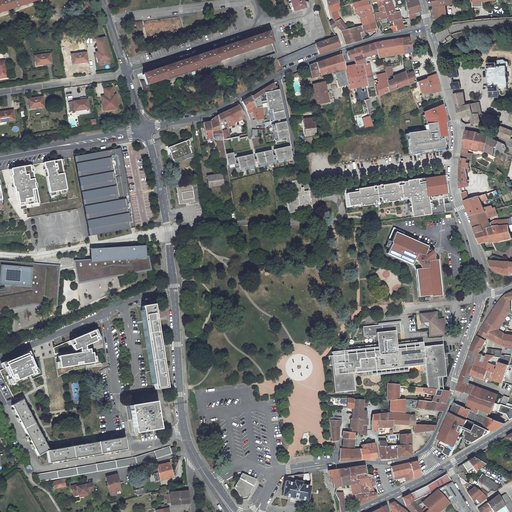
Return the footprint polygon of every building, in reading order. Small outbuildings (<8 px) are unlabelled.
[(0,0),(0,11),(35,0),(0,0)] [(288,0),(292,11),(303,8),(300,0),(288,0)] [(366,0),(364,0),(351,3),(352,4),(355,14),(359,13),(361,26),(373,23),(370,14),(366,0)] [(370,0),(372,3),(376,2),(379,12),(385,11),(382,1),(385,0),(370,0)] [(382,1),(387,18),(388,22),(392,21),(401,20),(398,8),(393,9),(390,0),(386,0),(385,0),(382,1)] [(421,11),(417,0),(409,0),(405,1),(407,15),(413,13),(420,11),(421,11)] [(439,0),(433,1),(435,13),(433,15),(433,19),(447,18),(446,5),(452,5),(451,0),(439,0)] [(339,10),(338,7),(337,4),(328,7),(330,14),(333,20),(336,27),(341,25),(337,11),(339,10)] [(385,11),(379,12),(375,14),(377,21),(387,18),(385,11)] [(181,32),(178,16),(145,22),(147,37),(181,32)] [(408,28),(407,24),(402,25),(401,20),(392,21),(393,27),(395,26),(396,31),(408,28)] [(143,28),(142,21),(135,22),(136,24),(134,24),(134,28),(136,28),(136,29),(137,29),(138,34),(142,33),(142,28),(143,28)] [(373,23),(361,26),(346,30),(342,31),(341,31),(345,45),(361,41),(358,32),(374,28),(373,23)] [(220,60),(272,42),(269,32),(257,36),(155,70),(142,74),(146,85),(220,60)] [(94,52),(98,66),(111,64),(105,36),(94,39),(97,51),(94,52)] [(336,37),(316,44),(318,51),(319,53),(339,47),(336,37)] [(410,53),(412,52),(409,38),(400,39),(400,42),(403,54),(410,53)] [(373,44),(377,54),(380,61),(382,61),(386,57),(403,54),(400,42),(396,42),(394,40),(379,42),(375,43),(373,44)] [(318,51),(316,44),(277,60),(280,67),(318,51)] [(363,70),(370,69),(369,63),(366,64),(365,58),(377,54),(373,44),(353,49),(353,50),(346,53),(348,60),(349,60),(353,59),(355,65),(355,66),(362,65),(363,70)] [(88,62),(86,52),(71,55),(73,64),(88,62)] [(51,63),(50,54),(35,56),(36,65),(51,63)] [(348,85),(344,67),(343,62),(342,62),(341,54),(324,61),(327,74),(336,72),(340,87),(348,85)] [(220,60),(146,85),(147,87),(221,62),(220,60)] [(488,64),(489,69),(490,86),(490,92),(491,92),(491,97),(499,97),(499,94),(501,94),(503,96),(506,96),(507,93),(506,90),(508,90),(507,86),(508,86),(507,67),(509,66),(508,63),(508,62),(506,62),(504,60),(498,61),(497,62),(497,63),(488,64)] [(309,68),(312,78),(327,74),(324,61),(316,64),(309,66),(309,68)] [(366,86),(363,70),(362,65),(355,66),(355,65),(344,67),(348,85),(348,89),(366,86)] [(374,86),(370,69),(363,70),(366,86),(366,88),(374,86)] [(459,77),(458,70),(457,71),(457,69),(448,72),(450,77),(459,77)] [(397,90),(416,83),(414,71),(387,81),(386,82),(388,92),(396,89),(397,90)] [(379,85),(376,86),(378,96),(388,92),(386,82),(387,81),(385,73),(377,75),(379,85)] [(430,94),(440,91),(438,84),(437,84),(436,80),(434,81),(432,77),(429,78),(426,79),(430,94)] [(418,82),(420,88),(422,88),(424,94),(430,94),(426,79),(418,82)] [(325,83),(313,86),(313,88),(315,103),(316,105),(329,102),(325,83)] [(264,92),(275,90),(273,84),(258,93),(252,97),(256,109),(261,107),(259,96),(264,93),(264,92)] [(104,89),(105,96),(102,100),(102,104),(106,107),(107,110),(114,109),(117,105),(116,94),(113,95),(112,87),(104,89)] [(275,90),(264,92),(264,93),(269,114),(270,121),(284,118),(278,89),(275,90)] [(269,114),(264,93),(259,96),(261,107),(263,115),(269,114)] [(480,104),(465,106),(463,93),(454,95),(460,118),(472,115),(473,123),(479,122),(480,122),(479,115),(481,115),(480,104)] [(42,96),(27,99),(29,109),(44,106),(42,96)] [(261,107),(256,109),(252,97),(252,96),(242,102),(247,111),(251,122),(264,119),(263,115),(261,107)] [(88,109),(87,99),(73,101),(74,111),(88,109)] [(243,115),(238,105),(218,116),(220,129),(233,125),(230,120),(241,116),(243,115)] [(451,131),(444,107),(425,113),(429,133),(409,136),(413,157),(450,151),(451,131)] [(0,122),(6,121),(14,120),(13,110),(0,112),(0,122)] [(222,140),(220,129),(218,116),(209,122),(203,123),(205,139),(210,138),(216,140),(219,159),(225,158),(224,153),(222,140)] [(363,118),(366,129),(372,126),(369,116),(363,118)] [(313,119),(303,120),(305,136),(315,135),(313,119)] [(288,137),(285,121),(271,124),(274,140),(288,137)] [(510,140),(511,134),(511,131),(499,126),(495,135),(510,140)] [(220,129),(222,140),(230,138),(228,127),(220,129)] [(466,131),(464,142),(461,157),(467,159),(467,154),(468,148),(486,152),(495,156),(496,151),(504,153),(506,148),(505,145),(490,137),(477,133),(466,131)] [(170,155),(172,161),(173,161),(174,163),(188,158),(191,157),(190,154),(191,154),(189,148),(190,147),(189,144),(189,143),(188,140),(184,142),(168,148),(170,154),(170,155)] [(289,145),(273,149),(276,159),(291,156),(289,145)] [(74,157),(89,236),(131,228),(125,200),(127,199),(118,149),(74,157)] [(120,149),(118,149),(127,199),(125,200),(131,228),(135,227),(120,149)] [(270,149),(255,153),(257,164),(273,160),(270,149)] [(232,152),(224,153),(225,158),(226,168),(234,167),(232,152)] [(251,153),(236,157),(238,168),(254,164),(251,153)] [(469,163),(466,163),(467,159),(461,157),(460,167),(459,182),(464,201),(488,193),(486,186),(469,190),(467,182),(467,174),(466,168),(469,169),(469,166),(469,163)] [(61,159),(44,163),(44,168),(45,168),(47,176),(46,177),(49,193),(67,190),(61,159)] [(30,165),(11,169),(12,175),(11,175),(13,187),(14,187),(15,193),(17,193),(19,207),(40,203),(37,188),(35,189),(34,184),(35,183),(34,175),(32,175),(30,165)] [(495,176),(499,180),(503,174),(497,170),(495,176)] [(431,203),(440,202),(436,176),(430,177),(430,174),(423,175),(424,178),(414,179),(414,178),(396,180),(401,213),(432,208),(431,203)] [(220,175),(206,177),(207,187),(215,186),(215,185),(222,184),(220,175)] [(299,181),(292,182),(293,194),(301,192),(300,188),(299,181)] [(191,183),(176,186),(179,205),(194,202),(191,183)] [(288,212),(307,210),(312,209),(311,202),(310,202),(308,191),(304,191),(303,188),(300,188),(301,192),(293,194),(293,196),(286,197),(288,212)] [(497,191),(488,193),(464,201),(470,216),(493,210),(492,206),(484,208),(481,200),(488,197),(488,199),(499,195),(497,191)] [(492,226),(508,225),(511,224),(511,217),(508,219),(494,220),(490,223),(487,217),(497,214),(495,209),(493,210),(470,216),(476,233),(492,226)] [(496,242),(511,238),(510,232),(508,225),(492,226),(476,233),(480,244),(487,242),(487,240),(495,238),(496,242)] [(436,271),(436,264),(437,264),(437,261),(435,261),(434,261),(433,256),(435,255),(432,251),(430,252),(426,250),(426,249),(427,247),(423,246),(423,247),(417,245),(418,243),(411,240),(410,242),(405,239),(405,238),(402,236),(403,233),(393,228),(387,241),(391,243),(388,252),(387,254),(412,265),(415,270),(418,297),(420,297),(430,295),(430,296),(439,295),(441,295),(439,284),(438,284),(437,278),(439,278),(438,270),(436,271)] [(74,262),(77,281),(151,272),(148,246),(90,250),(91,261),(74,262)] [(495,261),(496,257),(492,256),(488,260),(491,266),(497,272),(510,276),(510,271),(510,262),(508,262),(495,261)] [(0,258),(0,283),(11,285),(11,287),(0,288),(0,312),(33,305),(57,306),(60,264),(0,258)] [(511,292),(509,294),(505,295),(502,299),(498,304),(487,321),(498,329),(499,329),(510,312),(510,300),(511,299),(511,292)] [(142,307),(155,389),(167,388),(153,305),(142,307)] [(436,321),(435,313),(420,315),(421,322),(429,322),(430,336),(445,334),(443,320),(436,321)] [(397,320),(360,324),(361,337),(373,336),(374,347),(329,351),(333,393),(354,391),(352,373),(368,371),(368,375),(407,372),(407,367),(422,365),(424,387),(435,390),(435,377),(443,376),(440,342),(422,344),(422,340),(395,343),(394,333),(399,332),(397,320)] [(482,330),(490,335),(495,338),(494,340),(503,346),(503,345),(505,333),(498,329),(487,321),(482,330)] [(99,335),(94,325),(66,336),(72,346),(99,335)] [(482,330),(478,335),(486,340),(488,337),(490,335),(482,330)] [(511,332),(505,331),(505,333),(503,345),(506,346),(511,347),(511,332)] [(486,340),(478,335),(471,350),(479,354),(486,340)] [(59,365),(95,360),(93,345),(59,351),(59,365)] [(489,361),(492,359),(495,356),(501,357),(500,360),(500,362),(508,365),(509,365),(511,356),(502,355),(502,350),(488,348),(488,355),(479,354),(475,365),(485,370),(488,363),(489,361)] [(0,367),(8,382),(39,370),(27,349),(0,360),(0,367)] [(492,372),(485,370),(475,365),(479,354),(471,350),(470,350),(460,382),(468,385),(472,374),(485,379),(486,377),(490,378),(492,372)] [(490,378),(503,382),(508,365),(500,362),(497,369),(493,368),(494,365),(488,363),(485,370),(492,372),(490,378)] [(81,400),(80,380),(71,381),(73,401),(81,400)] [(460,382),(457,390),(467,394),(467,393),(474,395),(477,387),(468,385),(460,382)] [(387,384),(386,400),(390,400),(398,400),(398,385),(387,384)] [(424,387),(424,388),(423,392),(431,395),(429,402),(432,402),(434,396),(435,390),(424,387)] [(498,395),(477,387),(474,395),(495,402),(498,395)] [(454,397),(457,398),(470,405),(474,395),(467,393),(467,394),(457,390),(454,397)] [(495,402),(474,395),(470,405),(479,408),(489,413),(491,413),(495,402)] [(447,397),(434,396),(432,402),(445,405),(447,397)] [(455,403),(469,408),(470,405),(457,398),(456,402),(455,403)] [(404,413),(404,405),(404,399),(398,400),(390,400),(389,412),(404,413)] [(49,450),(22,400),(11,406),(38,455),(46,451),(49,450)] [(353,409),(353,410),(352,414),(358,414),(358,419),(363,419),(362,425),(367,426),(368,419),(366,419),(367,411),(363,411),(363,400),(353,400),(353,409)] [(159,429),(155,401),(130,405),(135,433),(159,429)] [(416,409),(442,411),(445,405),(432,402),(429,402),(424,401),(418,401),(416,409)] [(505,423),(488,416),(469,408),(455,403),(451,411),(468,419),(477,423),(491,430),(493,431),(505,423)] [(507,414),(510,420),(511,418),(511,407),(506,406),(501,404),(500,404),(498,411),(507,414)] [(469,408),(488,416),(489,413),(479,408),(470,405),(469,408)] [(443,429),(439,438),(441,438),(440,439),(440,440),(440,441),(440,442),(440,443),(447,446),(445,452),(450,455),(450,454),(452,455),(464,428),(467,430),(466,434),(467,434),(467,435),(466,436),(466,437),(466,438),(466,439),(474,442),(490,433),(491,430),(477,423),(474,430),(465,426),(468,419),(451,411),(443,429)] [(392,423),(393,420),(387,420),(387,413),(379,414),(379,421),(377,421),(377,428),(392,427),(392,423)] [(407,415),(404,414),(389,413),(387,413),(387,420),(393,420),(392,423),(407,424),(407,415)] [(353,428),(353,431),(362,431),(362,425),(363,419),(358,419),(358,414),(352,414),(352,428),(353,428)] [(377,421),(379,421),(379,414),(373,415),(371,420),(371,430),(377,430),(377,428),(377,421)] [(407,415),(407,424),(414,424),(420,425),(420,421),(415,421),(415,415),(407,415)] [(341,422),(330,421),(332,441),(338,441),(338,438),(338,428),(341,424),(341,422)] [(436,426),(420,425),(414,424),(414,433),(427,432),(427,435),(432,433),(436,426)] [(354,433),(353,433),(344,432),(343,432),(342,438),(343,438),(343,447),(353,448),(354,433)] [(400,435),(400,445),(410,445),(410,434),(400,435)] [(124,437),(49,450),(46,451),(48,462),(126,449),(124,437)] [(369,459),(376,458),(374,443),(361,445),(361,449),(367,449),(369,458),(369,459)] [(397,446),(397,450),(398,458),(410,455),(410,445),(400,445),(397,446)] [(177,452),(175,447),(171,448),(170,446),(135,457),(38,474),(39,482),(96,472),(128,466),(137,465),(177,452)] [(390,446),(386,446),(379,446),(381,459),(391,459),(398,458),(397,450),(390,451),(390,446)] [(361,449),(353,450),(341,449),(339,461),(358,459),(369,458),(367,449),(361,449)] [(476,473),(475,471),(483,465),(484,464),(473,458),(461,465),(457,467),(457,474),(459,477),(464,481),(467,479),(464,474),(467,472),(470,476),(476,473)] [(168,460),(156,463),(158,472),(153,473),(155,481),(160,480),(173,477),(168,460)] [(407,473),(409,480),(421,475),(417,461),(408,463),(391,467),(394,477),(407,473)] [(24,467),(27,473),(33,470),(30,464),(24,467)] [(364,466),(353,467),(355,479),(358,479),(366,478),(366,474),(364,466)] [(358,479),(355,479),(350,480),(348,468),(337,470),(340,486),(350,484),(352,494),(354,494),(364,493),(363,487),(362,483),(359,483),(358,479)] [(333,487),(336,487),(340,486),(337,470),(328,471),(330,483),(332,483),(333,487)] [(310,486),(301,484),(302,481),(324,478),(323,472),(286,477),(285,481),(282,496),(291,498),(290,499),(295,500),(295,498),(307,501),(307,500),(310,486)] [(246,497),(256,479),(242,473),(234,487),(240,497),(246,497)] [(404,478),(406,482),(409,480),(407,473),(394,477),(395,480),(404,478)] [(482,473),(477,480),(490,490),(491,487),(495,490),(498,485),(482,473)] [(116,474),(106,477),(110,496),(121,494),(116,474)] [(449,503),(458,511),(468,511),(470,511),(447,475),(429,485),(409,495),(413,500),(418,506),(422,503),(437,490),(449,503)] [(372,477),(366,478),(358,479),(359,483),(362,483),(363,487),(364,493),(354,494),(357,506),(377,496),(373,491),(371,486),(376,484),(374,479),(372,477)] [(83,496),(88,495),(87,491),(94,489),(92,483),(85,484),(80,485),(80,484),(71,486),(74,496),(78,495),(82,494),(83,496)] [(467,493),(472,500),(475,498),(479,504),(487,497),(474,487),(467,493)] [(436,511),(449,503),(437,490),(422,503),(427,509),(424,511),(436,511)] [(187,491),(170,492),(170,495),(171,504),(189,503),(187,491)] [(312,511),(329,511),(330,493),(313,492),(312,511)] [(337,497),(338,498),(339,500),(340,505),(340,508),(341,511),(340,511),(344,511),(342,496),(340,495),(340,492),(335,492),(334,494),(337,497)] [(511,511),(511,504),(505,494),(500,497),(509,511),(511,511)] [(402,498),(406,506),(406,507),(411,511),(418,506),(413,500),(409,495),(402,498)] [(479,511),(486,511),(491,509),(493,511),(504,504),(500,497),(498,495),(478,510),(479,511)] [(393,502),(389,504),(391,509),(392,511),(398,511),(402,508),(393,502)]
